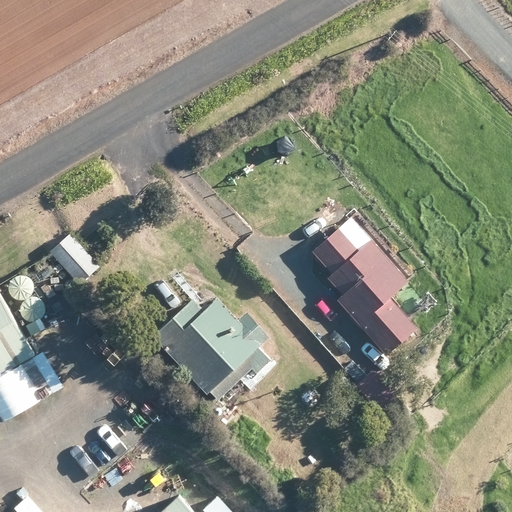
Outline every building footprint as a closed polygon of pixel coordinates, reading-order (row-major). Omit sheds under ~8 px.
[(410,283),(353,218),(312,253),(330,273),(321,281),(392,362),(423,335),(392,299),(410,283)] [(100,270),(70,237),(41,262),(72,296),(100,270)] [(43,368),(0,292),(0,383),(4,390),(43,368)] [(269,349),(221,296),(205,310),(192,297),(152,334),(213,401),(269,349)] [(193,511),(179,496),(161,511),(193,511)]
